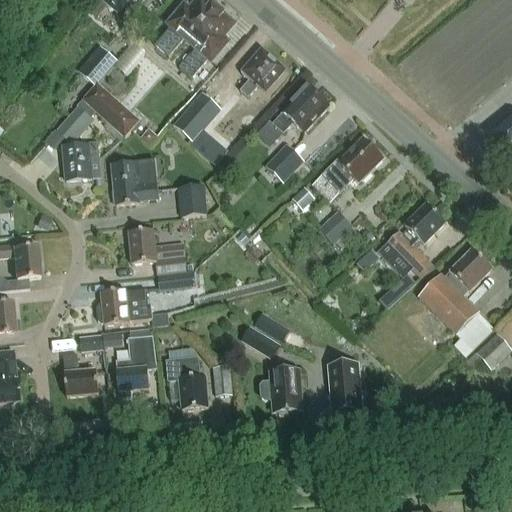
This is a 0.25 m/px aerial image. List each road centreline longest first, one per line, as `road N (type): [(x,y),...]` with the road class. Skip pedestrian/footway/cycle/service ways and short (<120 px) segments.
road 1 (residential): [(56,511),(39,356),(78,266),(75,242),(0,169)]
road 2 (residential): [(56,511),(341,487)]
road 3 (secondary): [(511,238),(339,80)]
road 4 (residential): [(341,487),(511,471)]
